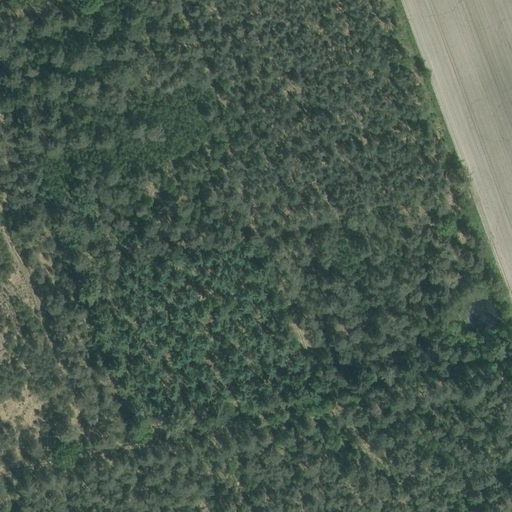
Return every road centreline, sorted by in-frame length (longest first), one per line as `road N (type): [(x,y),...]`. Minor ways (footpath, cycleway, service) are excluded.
road 1 (track): [(511,351),(0,471)]
road 2 (track): [(180,0),(315,396)]
